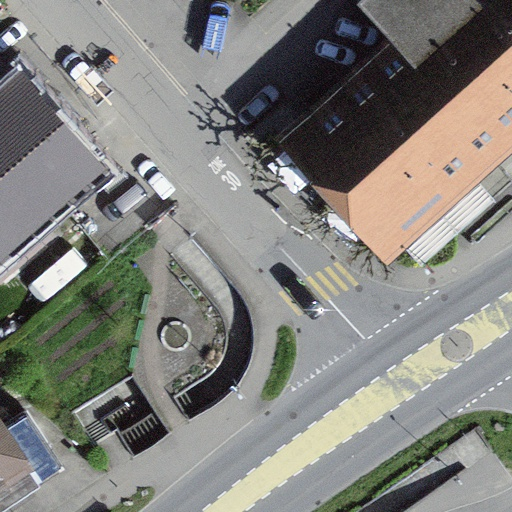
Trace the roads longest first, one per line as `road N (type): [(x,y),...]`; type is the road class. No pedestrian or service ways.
road 1 (unclassified): [(400,382),(57,0)]
road 2 (primary): [(400,382),(223,511)]
road 3 (primary): [(511,310),(400,382)]
